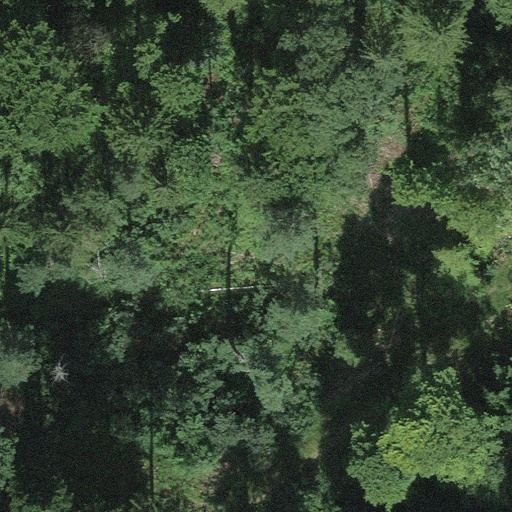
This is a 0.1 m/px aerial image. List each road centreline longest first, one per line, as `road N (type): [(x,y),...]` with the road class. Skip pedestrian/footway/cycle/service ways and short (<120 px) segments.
road 1 (track): [(511,277),(376,409),(402,511)]
road 2 (track): [(261,511),(376,409)]
